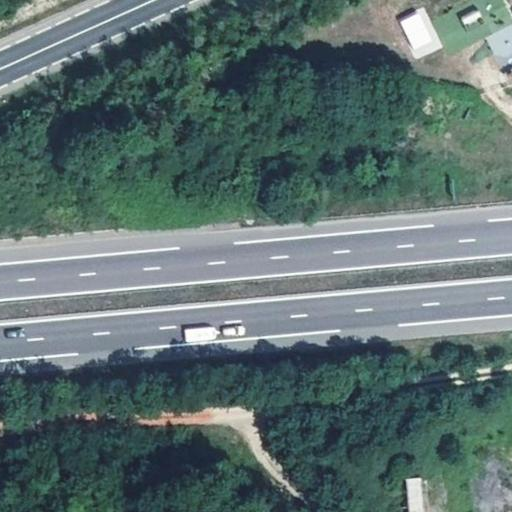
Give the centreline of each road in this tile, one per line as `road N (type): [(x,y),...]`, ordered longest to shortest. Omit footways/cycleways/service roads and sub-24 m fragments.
road 1 (track): [(511,375),(270,410),(0,429)]
road 2 (motorway): [(511,236),(0,282)]
road 3 (motorway): [(0,342),(511,297)]
road 4 (secondary): [(154,0),(0,66)]
